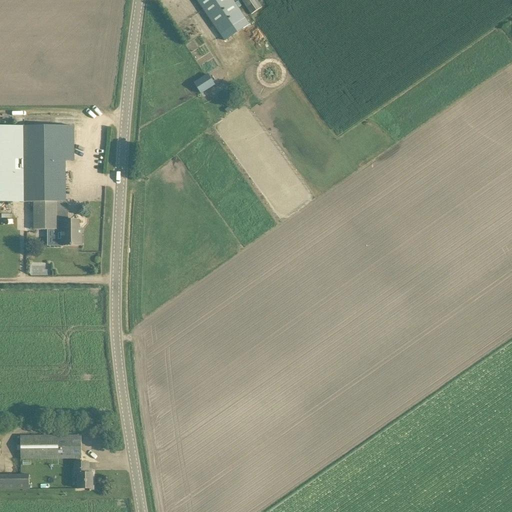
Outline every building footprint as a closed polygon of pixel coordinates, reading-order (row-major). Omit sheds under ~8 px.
[(232,0),(197,0),(221,34),(229,29),(245,18),(238,8),(235,4),(232,0)] [(257,0),(241,0),(251,15),(262,7),(257,0)] [(201,94),(215,85),(214,83),(209,75),(194,84),(201,94)] [(0,127),(0,178),(66,178),(66,161),(74,161),(74,126),(25,127),(0,127)] [(0,202),(33,202),(33,211),(56,211),(56,202),(66,202),(66,178),(0,178),(0,202)] [(57,221),(56,211),(33,211),(33,228),(55,228),(55,246),(82,246),(82,229),(79,229),(79,220),(62,221),(57,221)] [(79,489),(83,489),(93,489),(93,473),(89,474),(89,463),(81,463),(80,459),(82,459),(81,436),(71,436),(22,436),(22,459),(76,458),(76,474),(79,474),(79,489)] [(0,490),(29,490),(29,475),(0,475),(0,490)]
